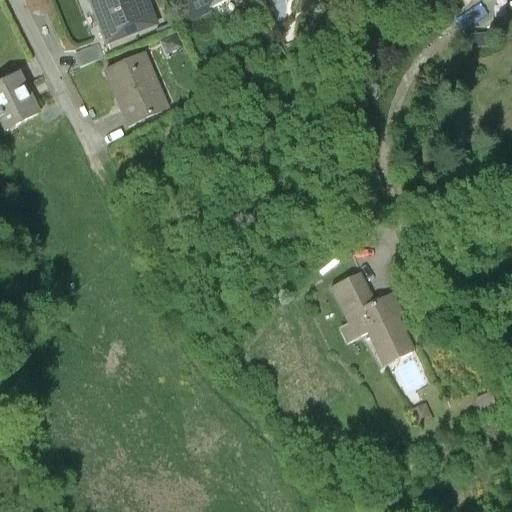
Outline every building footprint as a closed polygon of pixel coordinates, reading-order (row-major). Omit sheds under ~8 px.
[(154,29),(143,0),(87,0),(103,42),(132,32),(133,37),(154,29)] [(181,0),(184,5),(190,6),(197,20),(235,0),(181,0)] [(484,37),(464,39),(465,51),(485,49),(484,37)] [(142,59),(103,76),(104,78),(108,76),(123,110),(118,112),(126,130),(165,113),(142,59)] [(24,87),(18,76),(0,85),(0,119),(6,132),(38,116),(23,87),(24,87)] [(334,266),(319,278),(321,281),(336,269),(334,266)] [(413,357),(397,325),(390,329),(379,306),(373,309),(358,281),(329,295),(347,331),(339,335),(346,350),(366,340),(383,373),(413,357)] [(390,329),(397,325),(402,323),(391,300),(379,306),(390,329)] [(424,409),(411,415),(418,430),(431,424),(424,409)]
